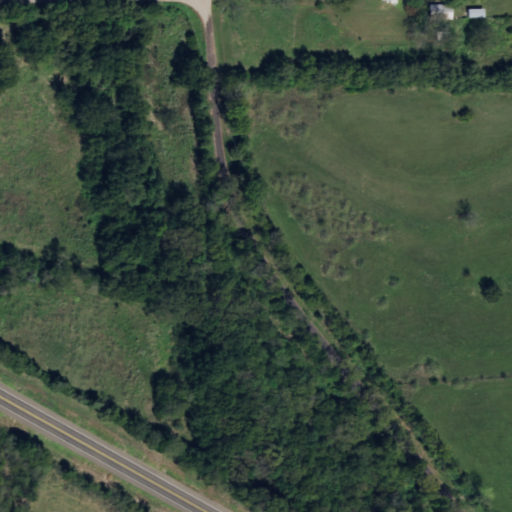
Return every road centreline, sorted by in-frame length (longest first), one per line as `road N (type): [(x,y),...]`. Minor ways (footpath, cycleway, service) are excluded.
road 1 (residential): [(215,0),(230,169),(245,216),(295,294),(468,511)]
road 2 (tertiary): [(220,511),(0,391)]
